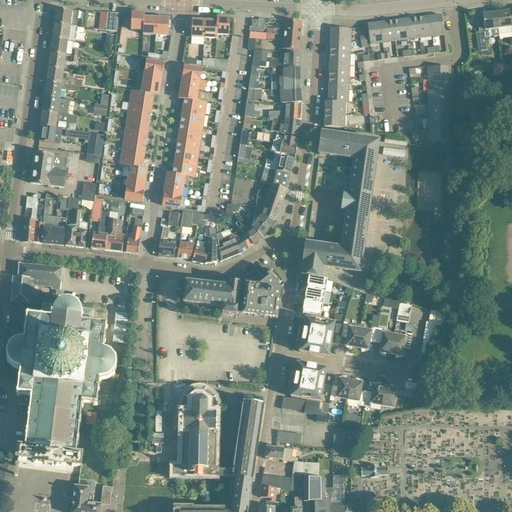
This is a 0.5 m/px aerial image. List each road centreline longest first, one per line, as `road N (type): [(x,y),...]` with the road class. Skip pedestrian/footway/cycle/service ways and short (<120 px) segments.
road 1 (residential): [(146,265),(184,3)]
road 2 (tertiary): [(7,250),(40,0)]
road 3 (residential): [(293,232),(319,7)]
road 4 (residential): [(278,354),(411,377),(421,311)]
road 5 (residential): [(255,511),(278,354)]
road 6 (unclassified): [(319,7),(477,0)]
road 7 (residential): [(146,265),(207,274),(293,232)]
road 8 (unclassified): [(146,265),(7,250)]
road 9 (unclassified): [(319,7),(184,3)]
road 10 (residential): [(278,354),(293,232)]
